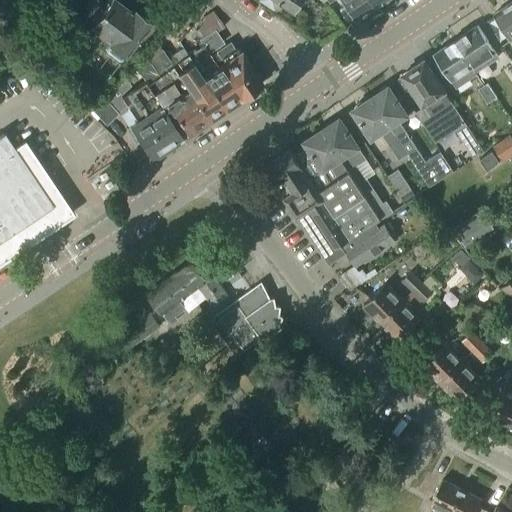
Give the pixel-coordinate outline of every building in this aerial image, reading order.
[(133,13),(114,0),(112,0),(91,28),(91,29),(84,39),(96,48),(103,38),(110,43),(104,51),(120,64),(126,57),(125,57),(150,24),(134,12),(133,13)] [(302,0),(262,0),(276,9),(280,2),(295,12),(302,0)] [(328,0),(331,3),(335,0),(338,0),(339,2),(342,0),(344,0),(358,20),(375,8),(369,0),(328,0)] [(369,0),(375,8),(387,0),(369,0)] [(511,9),(509,5),(494,15),(511,40),(511,39),(511,40),(511,59),(511,60),(511,9)] [(209,53),(223,44),(216,33),(224,27),(212,11),(204,17),(205,20),(197,32),(201,40),(201,41),(204,46),(209,53)] [(71,18),(63,28),(71,35),(80,25),(71,18)] [(472,68),(495,52),(478,26),(454,41),(472,68)] [(0,51),(17,68),(27,57),(6,37),(0,42),(0,51)] [(55,61),(68,45),(58,37),(45,53),(55,61)] [(472,68),(454,41),(434,54),(456,88),(477,75),(472,68)] [(235,50),(230,43),(217,52),(224,64),(219,68),(241,100),(262,85),(252,70),(251,70),(245,61),(247,60),(240,51),(239,51),(237,49),(235,50)] [(225,110),(241,100),(219,68),(209,53),(204,46),(189,56),(225,110)] [(183,138),(209,120),(173,66),(162,50),(146,61),(148,65),(138,71),(145,82),(183,138)] [(209,120),(225,110),(189,56),(173,66),(209,120)] [(484,152),(424,61),(403,75),(406,79),(400,82),(406,92),(412,88),(430,116),(421,122),(435,143),(455,130),(474,159),(484,152)] [(125,78),(91,110),(106,125),(127,105),(138,121),(126,129),(135,144),(139,141),(151,159),(183,138),(145,82),(134,90),(125,78)] [(487,104),(496,98),(487,84),(478,90),(487,104)] [(425,162),(414,145),(398,121),(407,115),(388,87),(370,99),(376,108),(408,155),(429,188),(453,171),(440,152),(425,162)] [(408,155),(376,108),(370,99),(353,110),(371,138),(380,132),(398,161),(408,155)] [(359,187),(381,220),(393,211),(386,201),(383,203),(357,164),(366,159),(340,119),(338,120),(337,118),(328,124),(329,125),(322,131),(359,187)] [(359,187),(322,131),(304,142),(323,170),(331,164),(340,177),(318,191),(350,239),(376,223),(381,220),(359,187)] [(4,134),(0,136),(0,264),(64,221),(54,205),(63,199),(38,163),(28,170),(12,145),(4,134)] [(503,161),(511,154),(511,137),(510,134),(493,147),(503,161)] [(350,239),(318,191),(290,149),(269,162),(282,182),(280,184),(287,195),(283,197),(296,217),(297,216),(323,256),(350,239)] [(500,162),(492,150),(480,159),(488,170),(500,162)] [(404,202),(414,195),(398,170),(388,177),(404,202)] [(483,210),(454,228),(467,249),(496,230),(483,210)] [(380,230),(376,223),(350,239),(323,256),(329,264),(346,253),(355,267),(395,241),(386,226),(380,230)] [(201,272),(192,260),(170,277),(185,297),(198,287),(213,306),(228,295),(207,267),(201,272)] [(425,275),(418,268),(413,273),(412,271),(401,281),(412,292),(422,282),(420,279),(425,275)] [(474,283),(482,275),(475,268),(467,276),(474,283)] [(511,308),(511,307),(511,276),(497,287),(511,308)] [(170,277),(164,281),(148,293),(158,307),(171,324),(177,319),(175,316),(186,308),(180,300),(185,297),(170,277)] [(422,302),(433,292),(422,282),(412,292),(403,301),(382,322),(399,340),(421,319),(411,309),(421,300),(422,302)] [(382,322),(403,301),(385,283),(364,304),(382,322)] [(270,298),(265,287),(254,292),(251,289),(234,302),(236,305),(220,317),(233,336),(224,343),(235,357),(261,338),(263,342),(282,328),(280,324),(284,317),(280,315),(281,306),(277,306),(275,298),(270,298)] [(120,334),(129,348),(160,326),(150,313),(120,334)] [(472,352),(482,342),(471,332),(462,342),(472,352)] [(482,363),(492,353),(482,342),(472,352),(482,363)] [(442,382),(463,361),(445,344),(424,365),(442,382)] [(459,400),(481,379),(463,361),(442,382),(459,400)] [(509,426),(511,420),(511,387),(506,385),(490,416),(509,426)] [(450,511),(462,490),(442,480),(430,504),(440,509),(438,511),(450,511)] [(475,511),(482,500),(462,490),(450,511),(475,511)]
